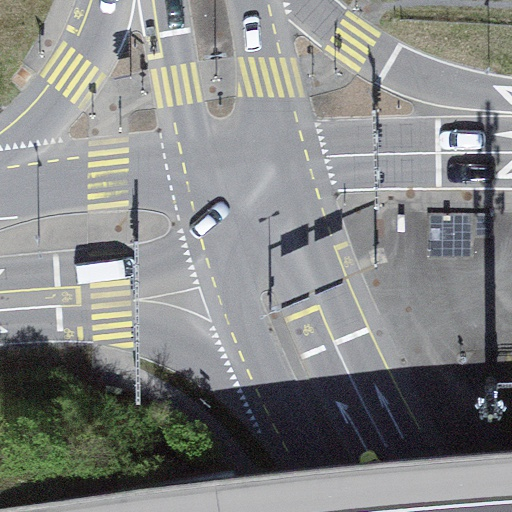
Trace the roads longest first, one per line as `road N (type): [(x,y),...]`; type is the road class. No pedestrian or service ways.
road 1 (primary): [(444,511),(354,382),(312,275)]
road 2 (primary): [(230,284),(280,408),(342,511)]
road 3 (motorway): [(511,96),(474,93),(388,63),(305,0)]
road 4 (primary): [(0,300),(230,284)]
road 5 (motorway): [(511,154),(285,156)]
road 6 (secondary): [(113,0),(75,72),(0,169)]
road 7 (primary): [(193,164),(0,188)]
road 8 (secondary): [(167,0),(193,164)]
road 9 (secondary): [(285,156),(254,0)]
road 10 (primary): [(193,164),(230,284)]
road 11 (primary): [(312,275),(285,156)]
